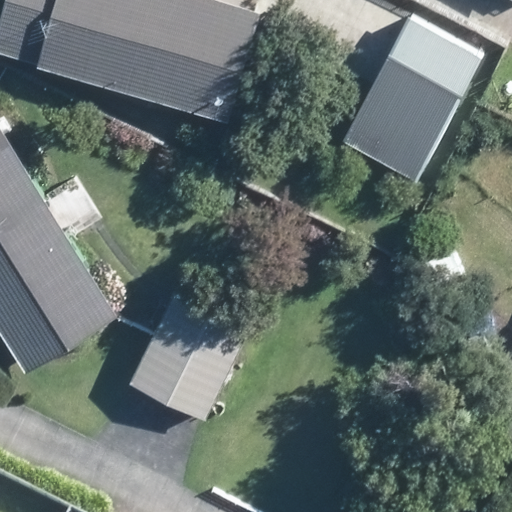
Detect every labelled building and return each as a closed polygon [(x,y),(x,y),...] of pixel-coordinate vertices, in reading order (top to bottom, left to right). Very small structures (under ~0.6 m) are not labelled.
[(259,4),(246,0),(11,0),(0,38),(0,48),(227,116),(254,23),(259,4)] [(375,86),(348,137),(422,176),(487,52),(413,14),(375,86)] [(70,227),(27,158),(0,114),(0,316),(32,367),(113,315),(122,309),(70,227)] [(439,290),(469,277),(456,247),(426,258),(439,290)] [(202,413),(207,414),(251,325),(180,288),(156,335),(135,379),(202,413)]
